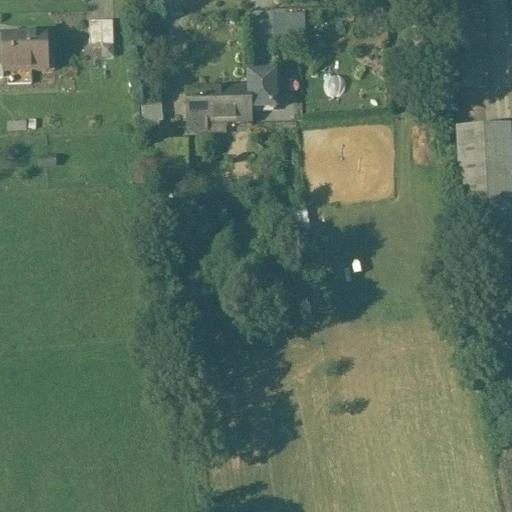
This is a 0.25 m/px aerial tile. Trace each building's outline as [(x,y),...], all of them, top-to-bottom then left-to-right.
[(482,12),(441,13),(443,95),(484,93),(482,12)] [(46,37),(1,38),(1,40),(2,74),(47,73),(46,37)] [(276,75),(245,76),(247,116),(277,115),(276,75)] [(252,92),(186,93),(187,134),(207,134),(207,126),(252,125),(252,92)] [(493,129),(457,131),(462,240),(499,238),(493,129)] [(187,143),(156,144),(158,191),(189,190),(187,143)] [(55,159),(46,159),(37,159),(37,170),(46,170),(56,170),(55,159)] [(511,297),(483,301),(494,387),(511,384),(511,297)]
